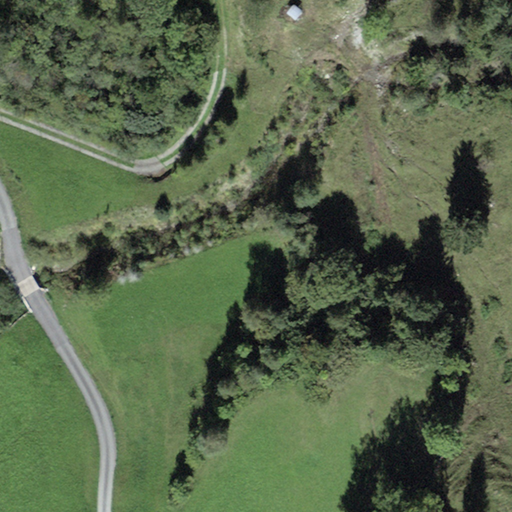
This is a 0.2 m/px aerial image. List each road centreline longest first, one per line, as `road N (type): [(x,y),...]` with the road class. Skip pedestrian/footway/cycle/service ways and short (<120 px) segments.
road 1 (track): [(0,205),(13,263),(104,433),(101,511)]
road 2 (track): [(0,118),(141,172),(162,170),(214,109),(223,73)]
